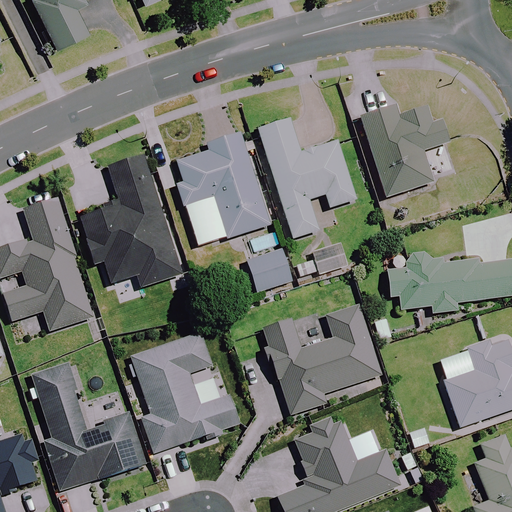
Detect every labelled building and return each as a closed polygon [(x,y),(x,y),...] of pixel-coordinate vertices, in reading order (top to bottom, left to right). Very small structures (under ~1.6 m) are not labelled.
[(33,0),(34,1),(32,2),(54,52),(87,38),(75,12),(88,6),(84,0),(33,0)] [(434,127),(428,109),(398,118),(395,108),(361,118),(386,200),(432,185),(423,153),(447,145),(441,125),(434,127)] [(300,156),(290,123),(259,132),(292,241),(318,233),(308,202),(326,196),(330,210),(355,202),(337,144),(300,156)] [(269,227),(241,137),(206,148),(208,156),(178,165),(184,185),(178,187),(184,207),(197,249),(269,227)] [(181,279),(143,160),(108,171),(119,205),(82,217),(98,268),(105,265),(112,288),(138,279),(142,291),(181,279)] [(92,322),(57,203),(24,212),(33,243),(0,252),(0,282),(23,276),(27,290),(5,297),(14,326),(45,316),(51,334),(92,322)] [(314,255),(320,276),(347,268),(341,247),(314,255)] [(292,284),(281,251),(247,263),(258,295),(292,284)] [(440,260),(408,262),(409,270),(387,271),(389,300),(399,299),(400,313),(431,310),(432,316),(457,314),(456,305),(511,300),(511,263),(441,269),(440,260)] [(381,380),(357,309),(325,320),(333,342),(300,353),(290,324),(262,333),(290,419),(324,407),(322,400),(381,380)] [(213,368),(201,335),(132,359),(151,416),(142,419),(155,456),(240,427),(230,398),(201,408),(190,376),(213,368)] [(511,340),(511,339),(469,354),(476,374),(445,384),(460,429),(511,411),(511,340)] [(81,406),(69,368),(33,379),(52,442),(46,444),(61,493),(144,468),(122,393),(81,406)] [(355,465),(340,422),(293,438),(307,478),(304,491),(279,499),(283,511),(340,511),(399,492),(386,455),(355,465)] [(430,446),(424,429),(409,435),(415,451),(430,446)] [(511,511),(511,436),(482,448),(487,461),(476,466),(490,503),(474,509),(475,511),(511,511)] [(0,445),(0,511),(2,511),(0,504),(0,496),(36,485),(21,439),(0,445)]
